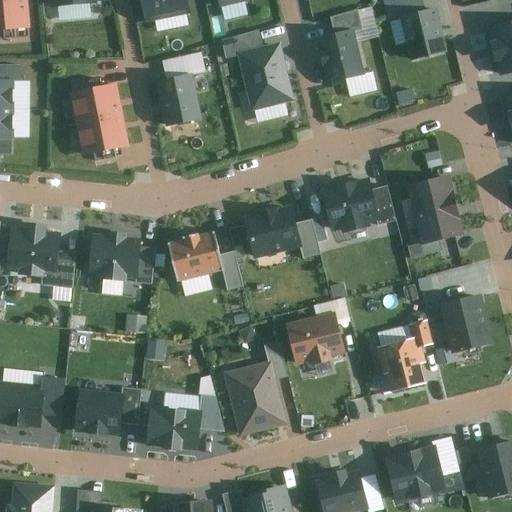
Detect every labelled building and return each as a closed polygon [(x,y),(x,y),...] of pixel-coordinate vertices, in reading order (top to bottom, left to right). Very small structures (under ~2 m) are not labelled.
[(27,0),(0,0),(0,31),(30,29),(27,0)] [(144,0),(148,19),(196,9),(194,0),(144,0)] [(436,10),(404,17),(414,58),(445,51),(436,10)] [(362,74),(353,32),(364,30),(360,11),(328,17),(332,37),(322,39),(331,81),(362,74)] [(511,23),(491,28),(502,76),(511,73),(511,23)] [(243,55),(265,50),(261,31),(225,42),(228,58),(243,55)] [(265,50),(243,55),(255,109),(292,101),(280,46),(265,50)] [(167,83),(159,84),(168,126),(201,119),(191,76),(206,72),(202,54),(163,63),(167,83)] [(23,66),(0,65),(0,155),(13,155),(14,81),(23,81),(23,66)] [(120,87),(73,95),(79,126),(125,117),(120,87)] [(125,117),(79,126),(84,156),(131,147),(125,117)] [(451,177),(411,186),(424,245),(409,248),(412,257),(436,252),(434,242),(464,235),(451,177)] [(368,181),(326,191),(336,231),(395,216),(388,188),(371,192),(368,181)] [(291,209),(249,220),(258,258),(302,247),(304,257),(320,253),(312,221),(295,225),(291,209)] [(30,230),(13,229),(11,267),(22,268),(21,275),(46,277),(45,287),(73,289),(75,255),(57,254),(58,234),(47,234),(47,226),(30,225),(30,230)] [(215,234),(173,244),(182,280),(223,270),(228,292),(245,288),(236,252),(220,256),(215,234)] [(120,238),(92,238),(91,269),(102,269),(101,281),(125,282),(125,278),(150,278),(151,246),(119,246),(120,238)] [(479,298),(441,308),(453,354),(491,344),(479,298)] [(342,352),(332,314),(288,325),(298,363),(342,352)] [(146,317),(128,316),(128,333),(146,333),(146,317)] [(413,340),(378,348),(384,374),(390,373),(394,390),(425,383),(421,365),(425,364),(422,348),(433,346),(427,321),(410,325),(413,340)] [(249,326),(240,331),(248,343),(257,337),(249,326)] [(273,365),(228,375),(241,431),(282,421),(272,381),(287,378),(280,345),(268,347),(273,365)] [(45,386),(3,382),(0,408),(0,420),(41,425),(45,386)] [(124,395),(83,392),(80,431),(121,434),(122,423),(139,425),(142,390),(124,389),(124,395)] [(201,409),(153,407),(151,446),(201,449),(202,431),(227,432),(217,396),(202,395),(201,409)] [(387,456),(398,504),(447,493),(444,477),(459,474),(452,441),(387,456)] [(511,441),(479,450),(491,501),(511,496),(511,441)] [(330,481),(318,484),(325,511),(356,511),(370,509),(362,473),(349,476),(348,471),(329,476),(330,481)] [(53,511),(55,485),(15,483),(14,505),(8,505),(7,511),(53,511)] [(293,511),(287,485),(241,496),(245,511),(293,511)] [(213,511),(213,501),(169,503),(169,511),(213,511)]
